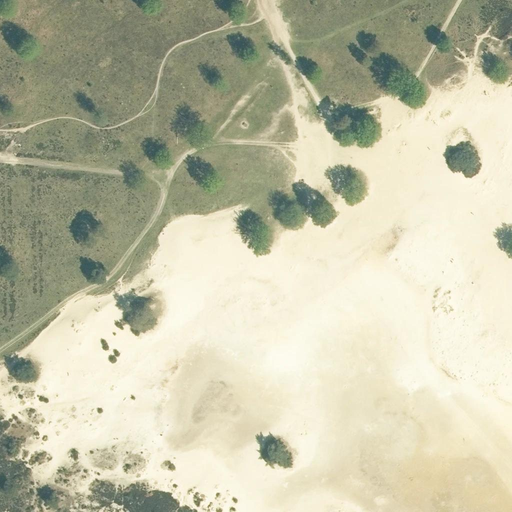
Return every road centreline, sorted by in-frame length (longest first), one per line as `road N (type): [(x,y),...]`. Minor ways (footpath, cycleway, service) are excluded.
road 1 (track): [(0,349),(118,267),(154,218),(169,176)]
road 2 (track): [(459,0),(364,140),(344,152)]
road 3 (track): [(344,152),(207,142),(169,176)]
road 4 (track): [(264,2),(344,152)]
